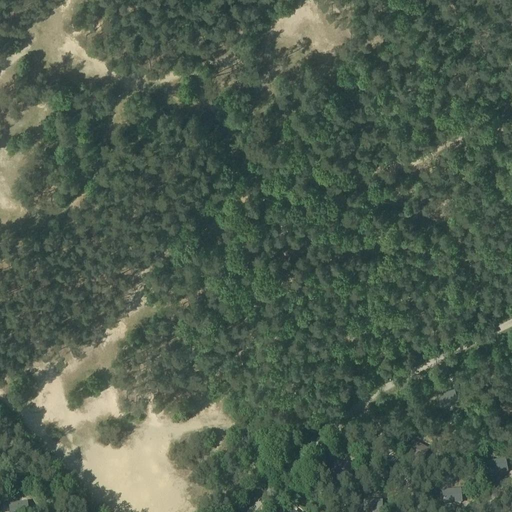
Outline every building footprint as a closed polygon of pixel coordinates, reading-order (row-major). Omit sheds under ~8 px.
[(459,401),(454,387),(436,393),(440,406),(459,401)] [(511,410),(511,396),(501,394),(498,407),(511,410)] [(412,442),(405,456),(423,464),(429,451),(412,442)] [(505,460),(486,464),(489,477),(508,474),(505,460)] [(352,465),(334,463),(332,477),(351,479),(352,465)] [(460,490),(441,492),(443,506),(461,504),(460,490)] [(363,502),(362,511),(382,511),(382,502),(363,502)] [(28,511),(27,503),(9,506),(9,511),(28,511)]
